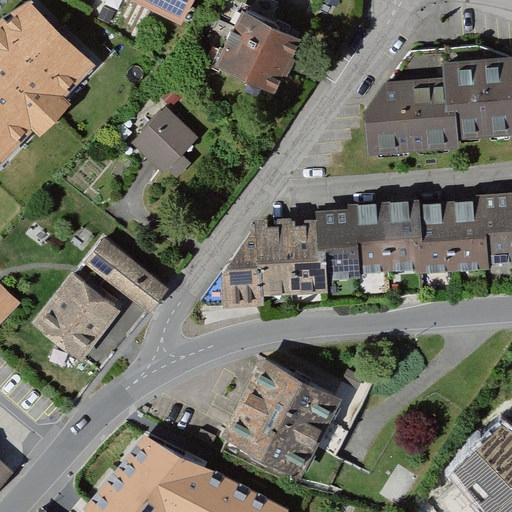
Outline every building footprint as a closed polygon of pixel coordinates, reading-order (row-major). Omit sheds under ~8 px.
[(96,67),(26,0),(22,0),(0,23),(0,158),(4,162),(96,67)] [(133,0),(181,23),(191,0),(133,0)] [(240,5),(212,61),(273,90),(301,34),(240,5)] [(451,84),(396,84),(378,115),(381,159),(459,154),(458,137),(511,136),(511,62),(451,63),(451,84)] [(163,104),(130,139),(165,173),(199,138),(163,104)] [(234,270),(232,310),(274,312),(272,300),(365,298),(365,280),(498,279),(496,263),(511,263),(511,195),(487,198),(365,198),(324,214),(270,218),(270,266),(234,270)] [(115,238),(94,268),(158,311),(178,281),(115,238)] [(82,273),(37,330),(88,369),(132,313),(82,273)] [(0,281),(0,326),(22,303),(0,281)] [(347,399),(273,361),(234,436),(308,474),(347,399)] [(286,511),(291,503),(144,426),(80,508),(84,511),(286,511)] [(0,456),(0,487),(15,470),(0,456)]
